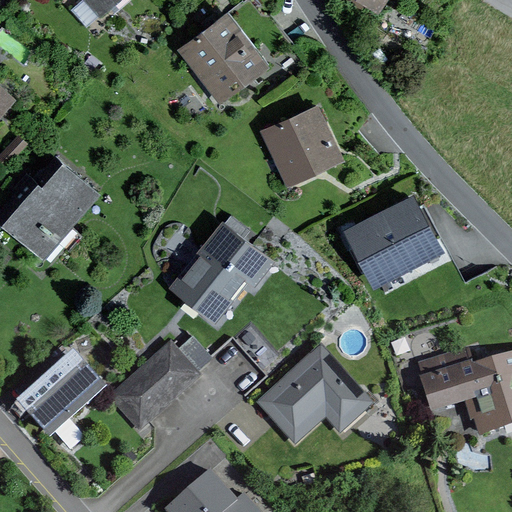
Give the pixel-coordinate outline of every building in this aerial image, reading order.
[(87,0),(106,22),(131,0),(87,0)] [(389,0),(353,0),(379,16),(389,0)] [(235,12),(183,50),(223,105),(275,67),(235,12)] [(0,122),(19,102),(0,84),(0,122)] [(326,108),(264,134),(287,187),(349,161),(326,108)] [(0,215),(0,217),(48,259),(103,194),(59,157),(41,179),(35,174),(0,215)] [(413,199),(349,230),(384,297),(445,264),(413,199)] [(280,264),(225,222),(174,287),(219,322),(251,280),(261,288),(280,264)] [(171,345),(141,370),(169,404),(200,379),(171,345)] [(378,410),(326,347),(258,403),(294,447),(327,421),(342,440),(378,410)] [(472,351),(420,367),(446,453),(511,433),(511,355),(477,366),(472,351)] [(109,390),(77,354),(20,403),(52,440),(109,390)] [(141,370),(110,396),(139,430),(169,404),(141,370)] [(214,472),(169,511),(168,511),(262,511),(248,496),(240,502),(214,472)]
